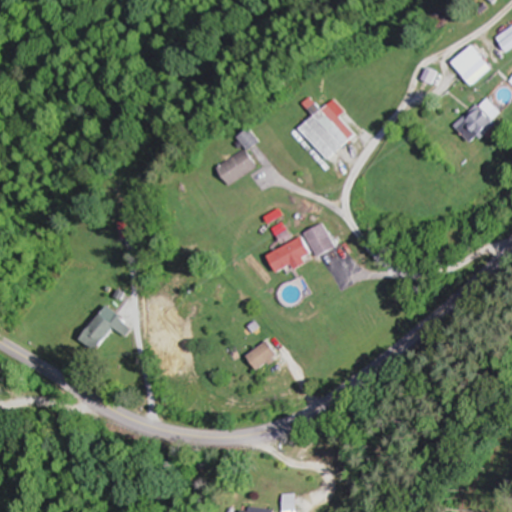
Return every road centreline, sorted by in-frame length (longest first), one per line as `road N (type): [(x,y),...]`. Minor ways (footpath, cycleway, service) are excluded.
road 1 (tertiary): [(0,341),(96,399),(169,430),(216,438),(274,431),(355,386),(511,247)]
road 2 (residential): [(511,243),(427,277),(392,270),(362,242),(349,215),(350,185),(403,114)]
road 3 (residential): [(439,92),(403,114),(431,62),(449,68),(439,92)]
